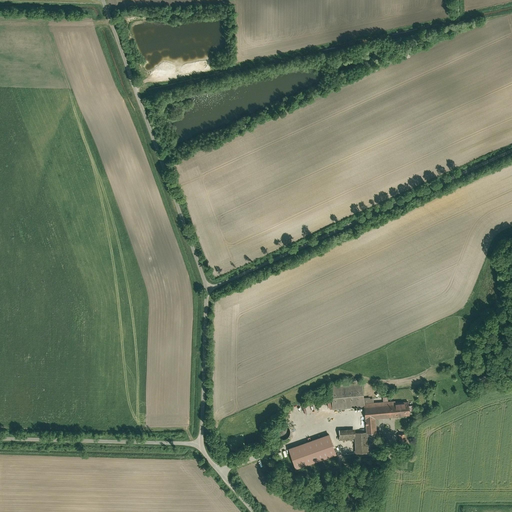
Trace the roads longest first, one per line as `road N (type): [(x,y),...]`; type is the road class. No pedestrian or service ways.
road 1 (residential): [(511,150),(207,287)]
road 2 (residential): [(102,0),(207,287)]
road 3 (residential): [(200,445),(0,439)]
road 4 (residential): [(207,287),(200,445)]
